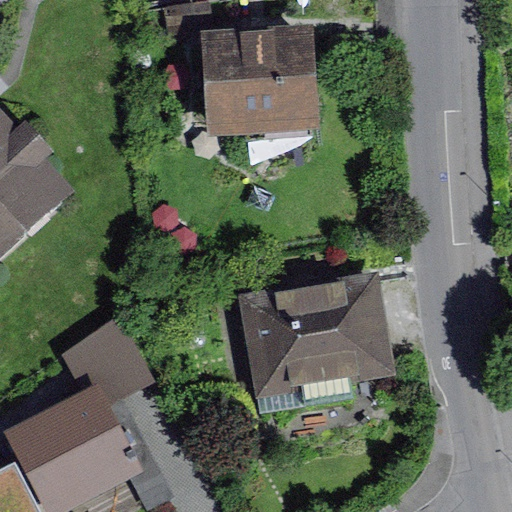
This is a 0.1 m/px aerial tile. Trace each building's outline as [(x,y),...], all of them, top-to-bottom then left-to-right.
[(135,0),(137,13),(226,0),(135,0)] [(322,34),(217,44),(225,146),(331,137),(322,34)] [(0,115),(0,244),(21,225),(17,220),(51,189),(14,149),(23,141),(0,115)] [(385,280),(249,300),(264,403),(401,383),(385,280)] [(106,392),(18,436),(55,511),(82,511),(149,480),(106,392)]
